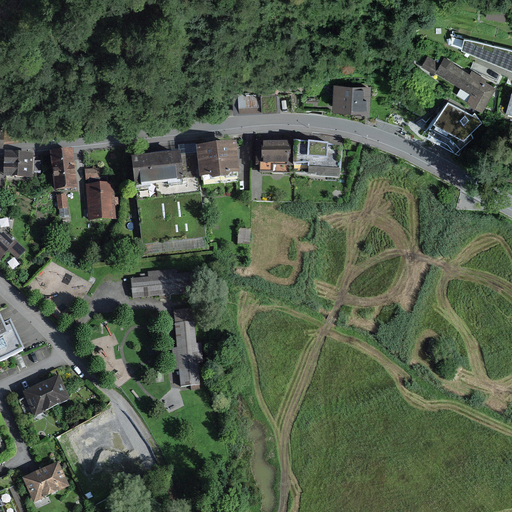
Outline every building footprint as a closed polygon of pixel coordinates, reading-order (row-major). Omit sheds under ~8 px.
[(511,46),(465,36),(461,48),(511,68),(511,46)] [(444,57),(436,71),(472,92),(468,99),(483,108),(496,87),(485,81),(487,79),(472,70),(470,72),(444,57)] [(370,110),(371,85),(333,83),(332,108),(370,110)] [(259,115),(259,98),(234,99),(234,116),(259,115)] [(473,114),(448,101),(422,135),(459,156),(474,140),(469,132),(482,122),(475,112),(473,114)] [(296,142),(257,142),(257,166),(296,167),(296,142)] [(326,143),(296,142),(296,167),(326,168),(326,143)] [(240,180),(236,145),(198,150),(202,184),(240,180)] [(181,153),(130,157),(138,247),(188,243),(181,153)] [(75,191),(72,154),(51,156),(54,193),(75,191)] [(33,158),(4,158),(4,160),(4,172),(4,181),(33,182),(33,158)] [(511,167),(506,165),(501,178),(511,181),(511,167)] [(116,220),(113,183),(87,185),(90,222),(116,220)] [(59,211),(68,210),(67,196),(58,197),(59,211)] [(0,259),(7,252),(15,261),(24,252),(13,241),(11,244),(2,235),(0,237),(0,259)] [(199,275),(131,282),(133,299),(201,292),(199,275)] [(201,389),(194,311),(175,313),(182,391),(201,389)] [(0,364),(21,355),(8,327),(0,330),(0,364)] [(57,379),(23,395),(34,419),(69,403),(57,379)] [(114,422),(71,441),(86,475),(101,469),(94,454),(109,448),(115,462),(129,456),(114,422)] [(69,489),(58,465),(22,483),(33,507),(69,489)]
